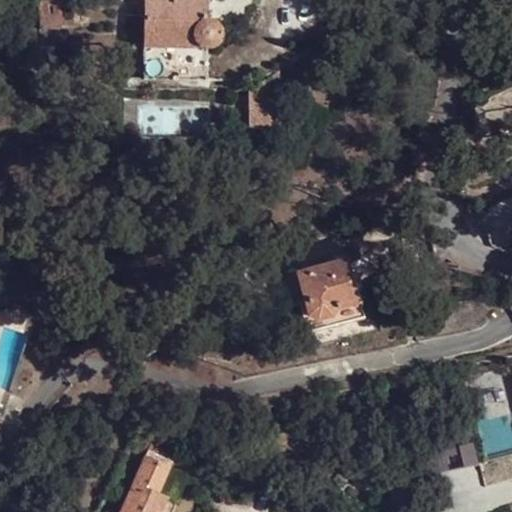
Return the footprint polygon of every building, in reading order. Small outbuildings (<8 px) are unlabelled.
[(143,0),(143,79),(205,79),(206,50),(211,49),(216,47),(218,45),(220,42),(222,38),(222,32),(221,28),(219,24),(216,21),(213,19),(208,18),(207,18),(207,0),(143,0)] [(59,1),(39,2),(39,28),(60,28),(59,1)] [(250,89),(249,130),(279,131),(279,133),(286,133),(286,124),(278,123),(279,72),(250,89)] [(191,140),(169,140),(170,150),(191,150),(191,140)] [(365,316),(365,313),(360,296),(354,297),(344,261),(299,273),(307,302),(300,304),(307,332),(365,316)] [(374,310),(365,313),(365,316),(307,332),(311,347),(379,330),(374,310)] [(478,438),(482,450),(492,447),(489,435),(478,438)] [(146,458),(121,511),(162,511),(169,498),(158,493),(168,468),(146,458)]
